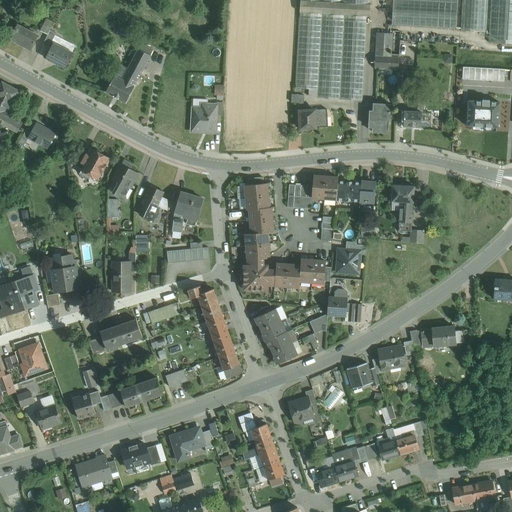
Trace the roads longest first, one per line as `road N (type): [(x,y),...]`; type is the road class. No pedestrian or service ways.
road 1 (residential): [(511,233),(396,323),(264,385)]
road 2 (residential): [(264,385),(5,468)]
road 3 (tertiary): [(217,164),(158,148),(0,62)]
road 4 (residential): [(0,340),(227,271)]
road 5 (tertiary): [(511,179),(393,155),(280,164)]
road 6 (residential): [(302,499),(511,460)]
road 7 (residential): [(264,385),(302,499)]
road 8 (residential): [(227,271),(264,385)]
